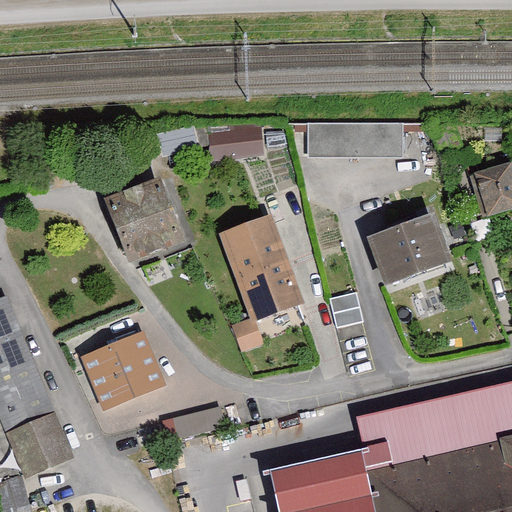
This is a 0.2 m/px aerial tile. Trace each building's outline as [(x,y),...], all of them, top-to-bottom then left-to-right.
[(305,122),(306,155),(401,154),(401,121),(305,122)] [(208,130),(210,159),(263,155),(261,126),(208,130)] [(511,166),(479,176),(491,217),(511,211),(511,166)] [(162,181),(109,201),(132,263),(185,243),(162,181)] [(435,217),(372,240),(388,284),(451,262),(435,217)] [(274,219),(225,236),(255,322),(305,304),(274,219)] [(358,291),(332,296),(337,326),(364,321),(358,291)] [(9,298),(0,301),(0,411),(27,478),(75,459),(9,298)] [(145,335),(86,359),(107,410),(166,386),(145,335)] [(368,451),(272,472),(280,511),(511,511),(511,385),(361,418),(368,451)] [(182,440),(226,426),(219,403),(175,418),(182,440)] [(31,511),(24,475),(0,479),(0,511),(31,511)]
